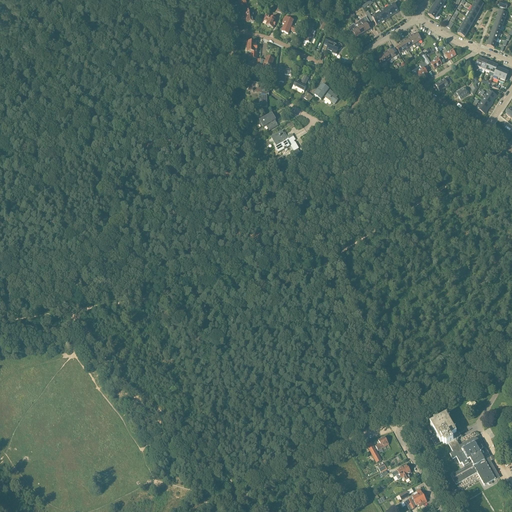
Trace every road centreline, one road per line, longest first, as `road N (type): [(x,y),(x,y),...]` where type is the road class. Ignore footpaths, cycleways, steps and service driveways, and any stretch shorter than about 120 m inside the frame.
road 1 (track): [(324,266),(0,320)]
road 2 (unclassified): [(441,511),(399,429),(511,344)]
road 3 (residential): [(486,130),(424,87),(477,49)]
road 4 (residential): [(350,75),(234,31)]
